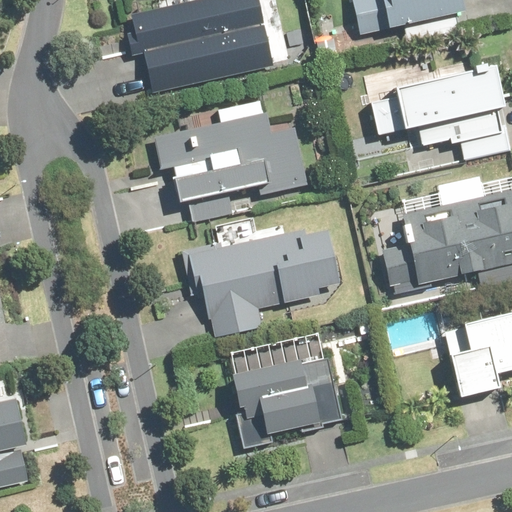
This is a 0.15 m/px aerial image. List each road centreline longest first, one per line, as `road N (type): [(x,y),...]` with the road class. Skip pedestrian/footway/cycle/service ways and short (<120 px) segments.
road 1 (residential): [(43,86),(84,157),(167,511)]
road 2 (residential): [(104,511),(30,162),(43,86)]
road 3 (residential): [(343,511),(511,474)]
